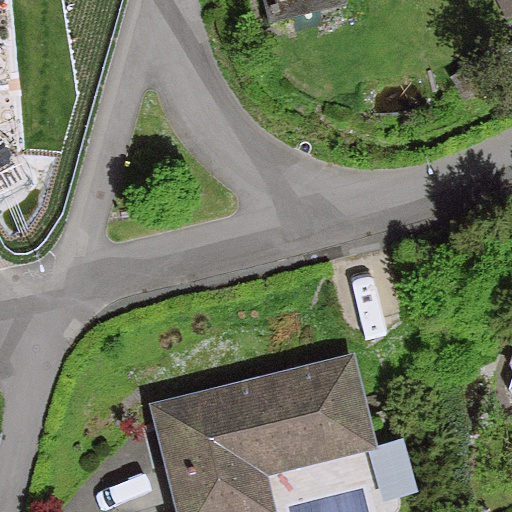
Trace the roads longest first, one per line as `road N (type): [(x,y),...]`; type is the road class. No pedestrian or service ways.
road 1 (residential): [(162,13),(68,303)]
road 2 (residential): [(329,223),(239,166),(201,107),(162,13)]
road 3 (residential): [(329,223),(255,255),(68,303)]
road 4 (residential): [(68,303),(7,511)]
road 5 (residential): [(511,180),(402,218),(329,223)]
